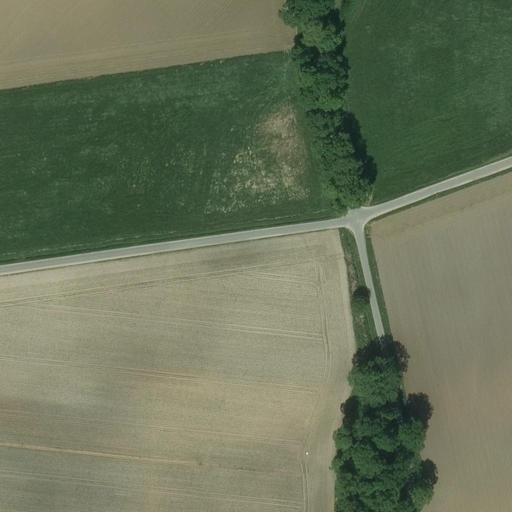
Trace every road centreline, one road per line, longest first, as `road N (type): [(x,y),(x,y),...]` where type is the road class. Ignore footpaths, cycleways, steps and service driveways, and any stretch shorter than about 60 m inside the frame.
road 1 (unclassified): [(0,271),(355,218)]
road 2 (unclassified): [(355,218),(410,475),(407,511)]
road 3 (unclassified): [(309,0),(355,218)]
road 4 (unclassified): [(511,162),(355,218)]
